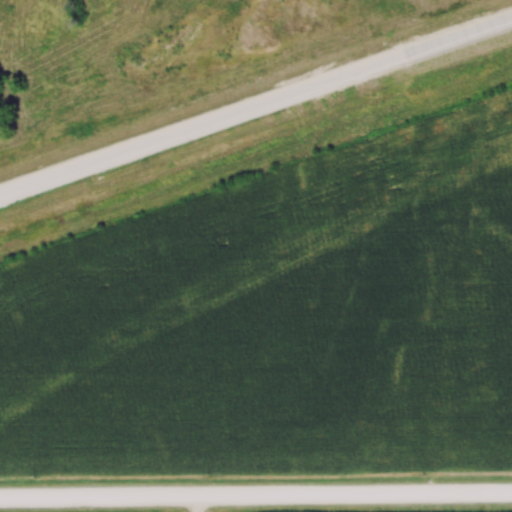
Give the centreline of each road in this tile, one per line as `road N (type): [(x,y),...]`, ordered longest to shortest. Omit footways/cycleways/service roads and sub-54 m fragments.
road 1 (motorway): [(0,193),(511,17)]
road 2 (residential): [(0,495),(511,494)]
